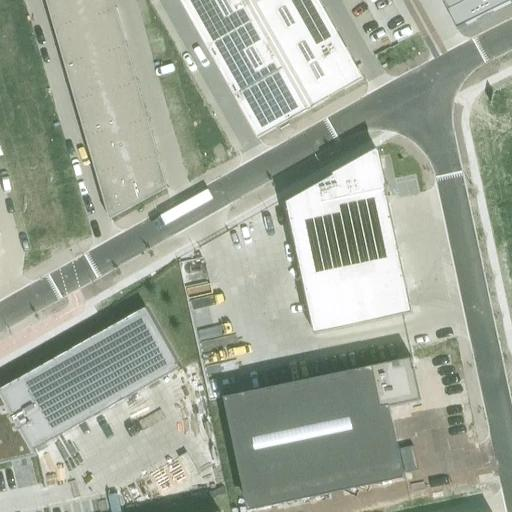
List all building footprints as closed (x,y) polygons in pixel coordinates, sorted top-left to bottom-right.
[(46,0),(54,26),(65,63),(75,99),(86,136),(96,172),(105,202),(110,217),(109,217),(111,221),(139,205),(154,197),(154,196),(167,189),(166,183),(158,155),(147,118),(137,82),(126,45),(116,9),(113,0),(46,0)] [(179,0),(180,1),(199,36),(219,71),(229,88),(239,107),(240,107),(259,140),(276,131),(277,131),(312,111),(347,91),(364,81),(359,72),(360,71),(319,0),(179,0)] [(511,0),(441,0),(448,13),(457,31),(511,4),(511,3),(511,0)] [(334,178),(287,205),(315,336),(413,315),(386,188),(388,188),(387,183),(385,184),(379,153),(338,176),(337,174),(333,176),(334,178)] [(0,389),(0,464),(37,456),(35,452),(181,370),(147,310),(1,392),(0,389)] [(413,360),(225,400),(246,502),(401,469),(404,481),(406,480),(391,409),(406,406),(422,402),(415,371),(414,372),(413,363),(414,363),(413,360)]
